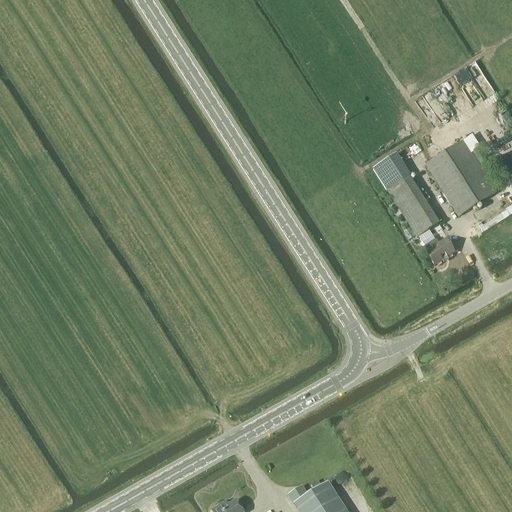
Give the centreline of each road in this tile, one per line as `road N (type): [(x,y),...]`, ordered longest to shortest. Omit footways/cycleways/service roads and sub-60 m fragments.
road 1 (secondary): [(360,356),(354,329),(143,0)]
road 2 (secondary): [(107,511),(341,381),(360,356)]
road 3 (unclassified): [(360,356),(403,345),(511,284)]
road 4 (track): [(431,135),(344,0)]
